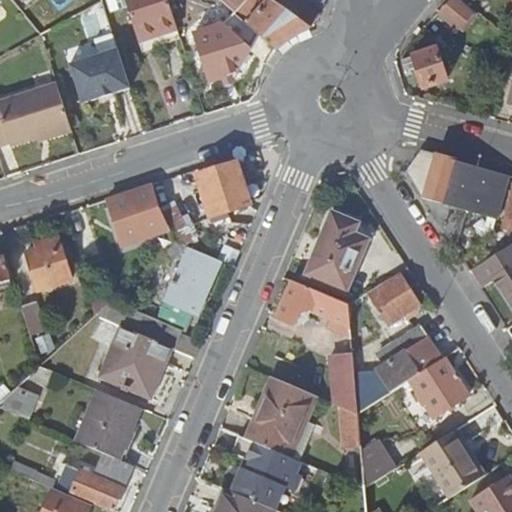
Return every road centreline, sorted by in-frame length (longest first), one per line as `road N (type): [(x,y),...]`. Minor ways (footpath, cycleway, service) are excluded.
road 1 (residential): [(156,511),(302,159)]
road 2 (residential): [(0,211),(270,121)]
road 3 (residential): [(358,159),(511,394)]
road 4 (residential): [(342,40),(320,40),(283,60),(267,100),(270,121)]
road 5 (residential): [(511,156),(390,123)]
